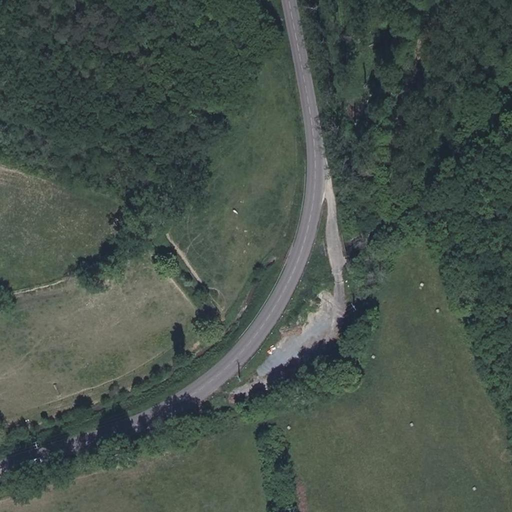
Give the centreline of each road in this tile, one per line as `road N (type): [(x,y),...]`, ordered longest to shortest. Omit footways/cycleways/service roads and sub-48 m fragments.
road 1 (secondary): [(0,469),(171,410),(249,344),(296,264),(311,217),(316,165),(289,0)]
road 2 (track): [(388,211),(448,24),(476,0)]
road 3 (track): [(511,139),(408,210),(311,217)]
